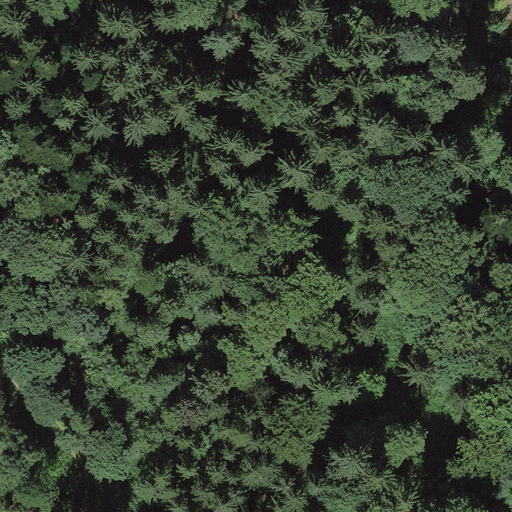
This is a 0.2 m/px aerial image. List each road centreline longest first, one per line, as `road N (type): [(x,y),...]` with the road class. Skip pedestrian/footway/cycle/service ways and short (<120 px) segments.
road 1 (track): [(443,511),(184,0)]
road 2 (track): [(123,511),(0,362)]
road 3 (track): [(439,0),(511,154)]
